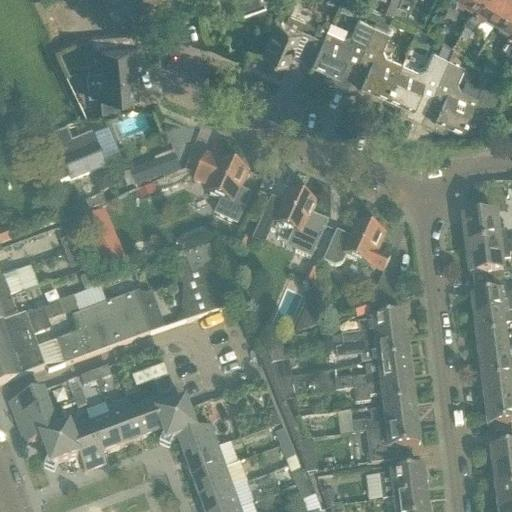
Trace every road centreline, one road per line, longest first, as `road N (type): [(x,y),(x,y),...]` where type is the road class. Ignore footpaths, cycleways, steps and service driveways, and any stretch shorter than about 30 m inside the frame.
road 1 (residential): [(180,0),(203,84),(231,111),(434,208)]
road 2 (residential): [(434,208),(430,241),(461,511)]
